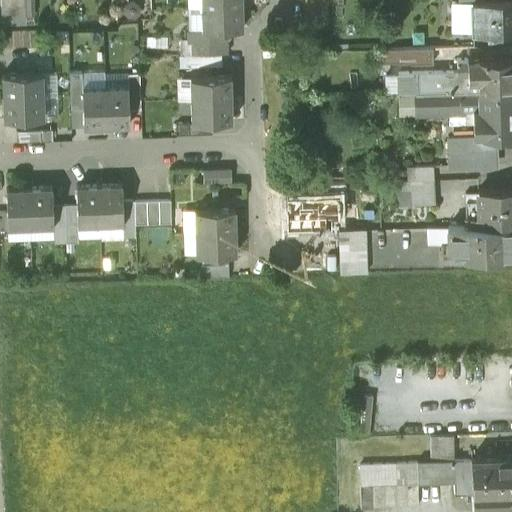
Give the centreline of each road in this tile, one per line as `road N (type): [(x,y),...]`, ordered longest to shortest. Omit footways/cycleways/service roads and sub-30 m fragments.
road 1 (residential): [(253,151),(0,156)]
road 2 (residential): [(253,151),(253,31),(280,0)]
road 3 (residential): [(259,278),(253,151)]
